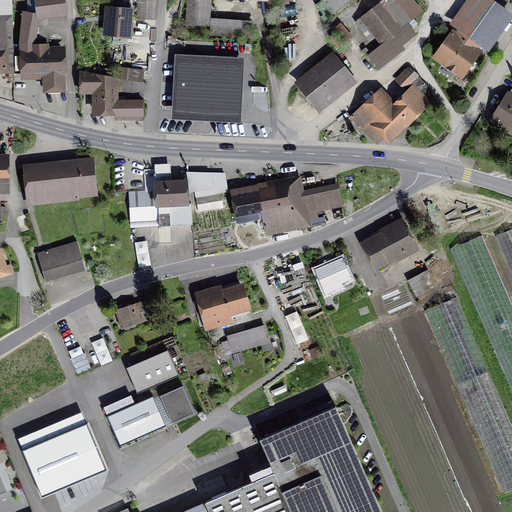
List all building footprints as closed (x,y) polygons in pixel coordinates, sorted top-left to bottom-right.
[(0,0),(0,21),(13,21),(12,0),(0,0)] [(64,0),(35,0),(37,14),(38,18),(66,15),(64,0)] [(156,0),(123,0),(123,10),(107,9),(105,33),(129,35),(130,17),(155,19),(156,0)] [(189,0),(187,24),(207,26),(209,0),(189,0)] [(325,0),(336,14),(354,0),(325,0)] [(384,0),(360,20),(380,45),(408,23),(423,12),(413,0),(384,0)] [(486,47),(509,14),(488,0),(472,0),(455,25),(461,29),(480,42),(486,47)] [(37,14),(24,13),(22,44),(33,46),(38,18),(37,14)] [(13,44),(13,21),(0,21),(0,66),(4,67),(4,68),(5,68),(6,73),(13,72),(13,56),(14,56),(13,44)] [(417,35),(408,23),(380,45),(367,55),(380,72),(407,51),(403,46),(417,35)] [(437,58),(461,75),(467,67),(465,65),(470,58),(472,59),(478,51),(475,49),(480,42),(461,29),(457,35),(454,33),(437,58)] [(64,88),(63,52),(49,52),(49,46),(33,46),(22,44),(13,44),(14,56),(14,73),(44,73),(45,89),(64,88)] [(318,102),(349,78),(335,60),(304,84),(318,102)] [(240,68),(178,65),(175,109),(238,112),(240,68)] [(141,70),(115,67),(113,77),(115,77),(124,79),(122,97),(143,99),(144,82),(140,81),(141,70)] [(405,91),(419,79),(409,68),(395,81),(405,91)] [(115,116),(144,116),(143,100),(115,100),(115,77),(113,77),(81,72),(81,92),(89,92),(89,90),(95,90),(95,113),(115,113),(115,116)] [(382,88),(352,117),(378,145),(386,137),(392,143),(432,106),(413,87),(396,103),(382,88)] [(511,96),(508,94),(491,120),(510,132),(511,128),(511,96)] [(11,156),(0,156),(0,196),(11,196),(11,156)] [(95,159),(23,167),(27,207),(99,199),(95,159)] [(130,224),(191,221),(191,202),(187,202),(186,181),(168,182),(167,169),(144,169),(145,193),(129,194),(130,224)] [(225,177),(190,175),(192,195),(226,191),(225,177)] [(317,215),(350,208),(344,182),(308,190),(304,176),(232,192),(239,223),(266,217),(270,236),(319,225),(317,215)] [(223,207),(221,194),(198,198),(199,210),(223,207)] [(403,225),(366,245),(378,268),(399,256),(401,259),(417,250),(403,225)] [(511,228),(495,236),(511,275),(511,228)] [(450,249),(511,391),(511,304),(482,235),(450,249)] [(139,265),(151,264),(147,240),(136,241),(139,265)] [(46,283),(85,271),(76,243),(37,255),(46,283)] [(3,248),(0,249),(0,277),(11,274),(3,248)] [(316,270),(325,291),(351,279),(342,258),(316,270)] [(428,270),(408,280),(416,295),(436,285),(428,270)] [(242,286),(199,299),(207,327),(231,321),(230,317),(249,311),(242,286)] [(511,425),(456,297),(424,311),(503,493),(511,488),(511,425)] [(154,299),(116,312),(121,327),(159,315),(154,299)] [(297,343),(309,339),(298,310),(286,315),(297,343)] [(265,326),(228,337),(233,353),(269,342),(265,326)] [(102,364),(113,359),(104,336),(93,341),(102,364)] [(79,372),(90,367),(82,346),(70,351),(79,372)] [(167,351),(127,367),(138,392),(178,375),(167,351)] [(183,385),(160,395),(172,423),(195,413),(183,385)] [(120,446),(166,425),(153,396),(107,416),(120,446)] [(381,511),(336,406),(260,439),(271,465),(249,474),(252,481),(205,502),(206,503),(203,504),(203,503),(181,511),(381,511)] [(83,413),(19,439),(42,497),(106,471),(83,413)]
